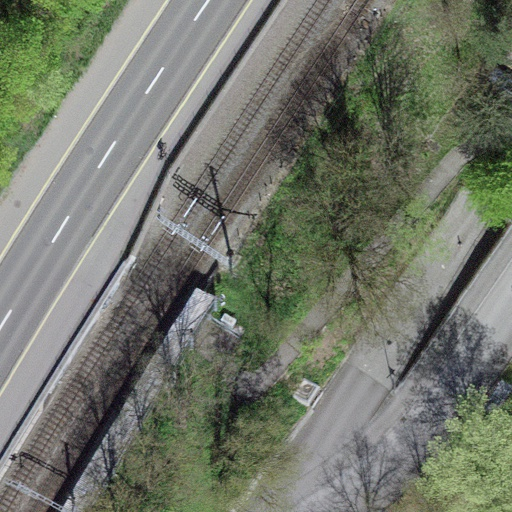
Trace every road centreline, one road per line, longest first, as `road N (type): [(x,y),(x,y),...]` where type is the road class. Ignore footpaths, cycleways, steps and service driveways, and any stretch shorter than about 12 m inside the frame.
road 1 (primary): [(0,328),(207,0)]
road 2 (residential): [(511,309),(432,419),(333,511)]
